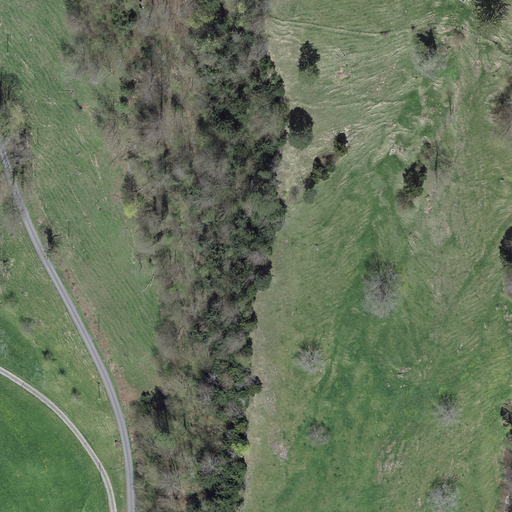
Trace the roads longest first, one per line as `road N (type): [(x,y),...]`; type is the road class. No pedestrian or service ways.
road 1 (unclassified): [(0,142),(33,236),(119,413),(131,511)]
road 2 (track): [(0,372),(63,419),(108,486),(112,511)]
